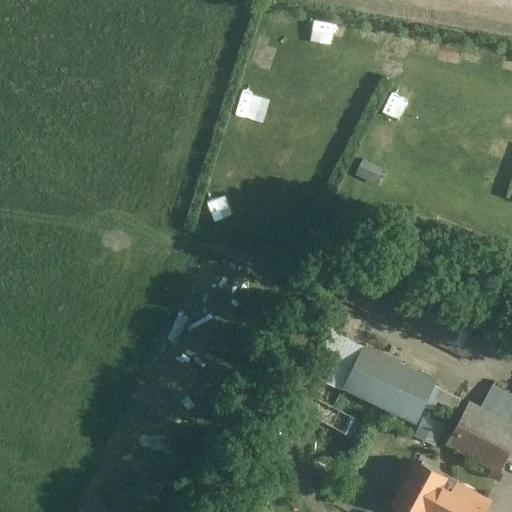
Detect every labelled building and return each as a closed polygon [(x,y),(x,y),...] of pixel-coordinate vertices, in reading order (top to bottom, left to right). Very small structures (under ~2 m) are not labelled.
[(356,32),(380,39),(385,19),(361,13),(356,32)] [(460,38),(460,58),(485,58),(485,38),(460,38)] [(385,96),(412,106),(420,85),(392,75),(385,96)] [(385,143),(392,126),(372,119),(366,135),(385,143)] [(363,159),(356,174),(370,181),(377,166),(363,159)] [(366,257),(342,301),(471,362),(491,317),(366,257)] [(437,382),(363,346),(341,389),(416,425),(437,382)] [(511,391),(496,382),(481,408),(482,408),(511,424),(511,391)] [(354,419),(319,402),(311,398),(302,415),(352,439),(360,422),(354,419)] [(511,449),(511,424),(482,408),(481,408),(480,410),(469,403),(446,446),(499,474),(511,449)] [(444,427),(423,416),(414,436),(435,445),(444,427)] [(486,511),(491,503),(422,465),(421,466),(417,464),(393,507),(401,511),(486,511)]
